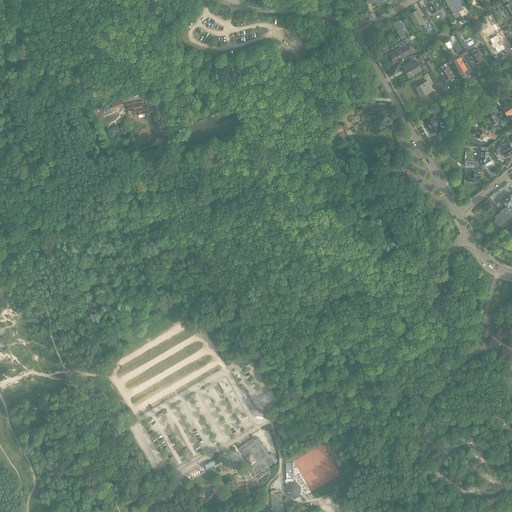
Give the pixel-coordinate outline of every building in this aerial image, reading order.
[(452,13),(453,15),(454,15),(455,18),(461,16),(458,12),(463,9),(458,0),(447,0),(446,1),(453,13),(452,13)] [(444,17),(446,16),(446,15),(442,7),(440,9),(436,1),(427,6),(432,14),(437,11),(439,14),(441,13),(443,17),(444,17)] [(501,3),(497,5),(501,12),(505,10),(510,17),(511,15),(511,5),(510,6),(508,3),(506,4),(503,6),(501,3)] [(422,23),(426,29),(428,32),(432,29),(431,26),(426,17),(423,19),(418,10),(409,14),(417,27),(422,23)] [(471,15),(466,17),(471,24),(473,23),(475,22),(471,15)] [(393,24),(401,37),(403,36),(404,38),(407,36),(406,34),(409,33),(401,19),(393,24)] [(459,21),(454,24),(459,32),(463,29),(459,21)] [(511,22),(502,28),(504,32),(509,29),(511,29),(511,22)] [(450,36),(446,29),(440,33),(444,40),(450,36)] [(496,32),(489,37),(492,43),(491,44),(494,48),(495,48),(498,52),(506,48),(503,44),(504,43),(503,42),(502,42),(501,41),(502,40),(501,39),(499,37),(502,35),(499,30),(496,32)] [(456,44),(463,56),(469,53),(475,63),(479,61),(479,62),(480,62),(483,61),(483,60),(476,49),(475,47),(472,49),(473,51),(471,52),(463,39),(462,40),(458,33),(454,35),(458,43),(456,44)] [(397,44),(400,48),(390,54),(392,59),(394,58),(396,61),(412,52),(408,44),(406,39),(397,44)] [(419,54),(421,58),(432,51),(430,47),(419,54)] [(460,58),(454,61),(461,72),(464,71),(469,69),(468,68),(469,67),(466,63),(465,63),(463,61),(462,61),(460,58)] [(409,72),(411,76),(422,69),(417,61),(404,68),(407,73),(409,72)] [(434,71),(428,61),(425,63),(430,73),(434,71)] [(450,79),(451,79),(454,77),(446,63),(443,65),(443,66),(439,68),(441,71),(439,72),(442,76),(443,75),(445,80),(448,78),(449,79),(450,79)] [(420,91),(423,96),(433,90),(430,85),(433,83),(428,74),(423,76),(426,82),(416,87),(419,91),(420,91)] [(122,101),(112,104),(114,109),(124,105),(122,101)] [(135,110),(136,115),(148,112),(147,104),(142,105),(142,101),(128,104),(129,111),(135,110)] [(511,112),(509,108),(507,104),(504,106),(504,107),(502,108),(507,116),(511,112)] [(366,115),(369,114),(370,116),(378,113),(378,112),(382,110),(381,105),(365,110),(366,115)] [(488,117),(493,125),(499,121),(494,114),(488,117)] [(426,118),(422,120),(430,132),(434,130),(436,133),(440,131),(439,130),(440,129),(441,127),(440,126),(434,115),(426,119),(426,118)] [(500,122),(503,127),(507,124),(510,129),(511,128),(511,127),(509,123),(511,122),(508,117),(500,122)] [(342,140),(347,137),(343,130),(342,127),(340,124),(336,127),(338,132),(342,140)] [(495,139),(497,134),(485,127),(481,125),(479,128),(475,135),(479,137),(478,139),(481,140),(482,139),(483,139),(485,134),(495,139)] [(118,126),(110,129),(112,134),(120,130),(118,126)] [(503,155),(505,158),(511,154),(511,147),(509,143),(506,145),(507,148),(500,152),(502,155),(503,155)] [(477,162),(477,166),(482,166),(484,164),(491,160),(489,156),(489,151),(487,151),(488,147),(481,147),(481,150),(480,150),(479,162),(477,162)] [(472,174),(468,174),(468,181),(474,181),(474,182),(478,182),(478,181),(481,181),(481,172),(482,172),(482,166),(477,166),(477,171),(472,170),(472,174)] [(502,201),(507,207),(510,206),(511,208),(511,195),(510,194),(509,194),(507,196),(508,196),(505,199),(504,198),(502,200),(503,200),(502,201)] [(503,223),(511,221),(511,220),(511,208),(510,206),(507,207),(505,208),(501,210),(502,211),(495,217),(496,219),(494,220),(494,222),(494,223),(495,224),(496,225),(497,225),(498,225),(500,225),(501,225),(502,224),(502,223),(503,223)] [(269,455),(261,444),(259,445),(253,438),(239,448),(245,457),(246,457),(247,459),(246,459),(249,463),(250,463),(254,469),(261,464),(265,469),(275,463),(274,462),(277,460),(272,453),(269,455)] [(207,471),(216,466),(213,460),(204,466),(207,471)] [(301,492),(300,486),(296,482),(294,482),(293,462),(286,462),(286,479),(284,481),(288,484),(286,486),(286,492),(290,497),(296,497),(301,492)]
